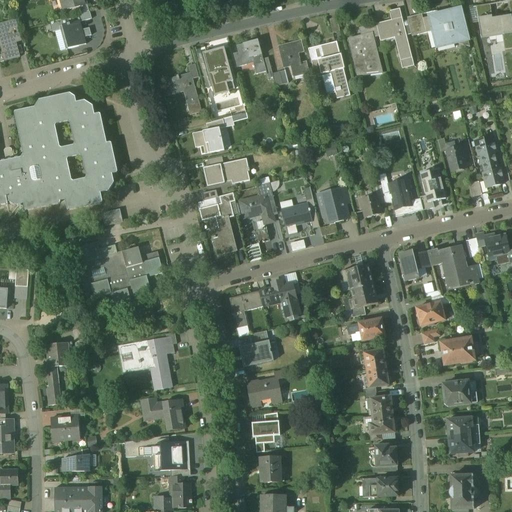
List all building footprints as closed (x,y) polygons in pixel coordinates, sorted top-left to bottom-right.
[(60,0),(65,12),(86,6),(83,0),(60,0)] [(492,20),(490,6),(476,8),(481,39),(502,35),(505,51),(511,50),(511,24),(511,19),(511,17),(510,17),(492,20)] [(460,10),(429,18),(433,32),(437,49),(456,44),(470,48),(460,10)] [(399,11),(389,13),(391,22),(401,19),(399,11)] [(90,13),(51,23),(53,33),(63,30),(68,50),(86,45),(84,38),(91,36),(89,29),(82,31),(80,23),(92,20),(90,13)] [(422,15),(407,19),(412,37),(433,32),(429,18),(423,19),(422,15)] [(391,22),(381,24),(385,41),(394,39),(400,62),(404,61),(411,59),(405,36),(402,23),(401,19),(391,22)] [(16,20),(3,24),(5,32),(0,33),(0,46),(2,55),(0,56),(0,68),(1,69),(0,64),(0,63),(20,58),(15,40),(21,39),(16,20)] [(336,20),(329,22),(333,36),(340,34),(336,20)] [(407,22),(402,23),(405,36),(410,35),(407,22)] [(381,24),(376,26),(379,39),(380,43),(385,41),(381,24)] [(376,26),(370,27),(373,40),(379,39),(376,26)] [(370,27),(359,30),(361,38),(347,41),(355,71),(356,71),(356,70),(367,69),(367,71),(368,71),(369,74),(380,73),(373,40),(370,27)] [(259,41),(237,47),(239,53),(233,55),(237,68),(254,64),(256,75),(265,72),(267,72),(264,61),(259,41)] [(301,42),(279,48),(284,69),(291,67),(293,79),(309,75),(306,63),(301,64),(299,55),(304,54),(301,42)] [(331,45),(321,48),(324,62),(312,65),(315,77),(328,74),(329,75),(330,74),(333,73),(338,94),(348,91),(340,58),(335,59),(331,45)] [(212,52),(203,54),(214,95),(235,90),(228,64),(233,62),(230,50),(213,55),(212,52)] [(511,50),(505,51),(503,51),(507,73),(511,72),(511,50)] [(411,59),(404,61),(406,69),(413,67),(411,59)] [(272,75),(268,60),(264,61),(267,72),(265,72),(267,80),(273,79),(272,75)] [(188,77),(179,79),(178,77),(176,77),(177,78),(164,81),(168,97),(183,93),(190,116),(201,113),(192,81),(199,79),(195,66),(188,68),(190,75),(187,76),(188,77)] [(285,72),(279,73),(282,86),(288,85),(285,72)] [(279,73),(272,75),(273,79),(275,88),(282,86),(279,73)] [(15,114),(23,155),(24,155),(21,158),(19,159),(18,158),(15,159),(15,160),(14,160),(13,157),(11,155),(7,156),(6,158),(6,161),(6,162),(5,161),(2,161),(1,163),(0,162),(0,206),(8,205),(9,203),(10,203),(10,205),(13,206),(14,206),(15,206),(17,206),(18,207),(21,206),(22,205),(24,205),(25,211),(26,212),(59,205),(60,203),(60,202),(65,201),(67,211),(68,211),(101,204),(102,203),(101,194),(109,193),(114,184),(112,175),(117,174),(118,173),(111,145),(110,144),(107,145),(101,116),(99,115),(95,116),(93,108),(85,102),(77,104),(75,97),(71,95),(69,99),(67,99),(63,97),(60,101),(58,101),(54,99),(51,103),(49,103),(45,101),(43,105),(40,105),(38,103),(35,109),(16,113),(15,114)] [(244,108),(234,110),(236,117),(232,118),(233,124),(247,120),(244,108)] [(223,121),(206,125),(208,132),(193,135),(194,143),(199,142),(200,148),(203,148),(205,156),(224,152),(219,130),(225,129),(223,121)] [(492,138),(475,142),(479,157),(481,156),(494,153),(496,153),(492,138)] [(444,140),(438,141),(441,153),(445,152),(447,151),(445,145),(444,140)] [(445,145),(447,151),(456,149),(454,143),(445,145)] [(447,151),(445,152),(451,173),(467,169),(462,148),(456,149),(447,151)] [(494,153),(481,156),(485,174),(498,171),(494,153)] [(246,160),(204,169),(208,186),(224,183),(224,184),(226,184),(226,182),(231,181),(233,187),(251,183),(246,160)] [(446,199),(438,170),(420,175),(425,197),(427,204),(433,203),(446,199)] [(498,171),(485,174),(483,174),(487,189),(504,185),(500,170),(498,171)] [(385,177),(379,178),(384,196),(390,195),(388,186),(385,177)] [(409,181),(388,186),(390,195),(390,194),(407,190),(407,191),(412,189),(409,181)] [(479,182),(468,185),(471,198),(482,196),(479,182)] [(270,184),(258,188),(260,198),(267,196),(272,215),(277,213),(270,184)] [(304,188),(306,201),(312,199),(310,187),(304,188)] [(339,189),(341,196),(343,205),(350,203),(346,188),(339,189)] [(407,190),(390,194),(393,205),(395,212),(393,212),(395,219),(416,213),(414,206),(411,206),(407,191),(407,190)] [(360,193),(349,195),(354,215),(362,213),(359,202),(362,201),(360,193)] [(233,194),(219,198),(221,204),(199,210),(202,221),(215,217),(220,236),(212,238),(217,257),(237,251),(228,219),(233,218),(230,203),(234,202),(233,194)] [(390,195),(384,196),(386,204),(393,205),(390,195)] [(260,198),(240,203),(244,220),(254,217),(253,214),(261,212),(264,225),(274,222),(272,215),(267,196),(260,198)] [(328,223),(347,219),(343,205),(341,196),(323,200),(324,207),(320,208),(322,218),(327,217),(328,223)] [(427,204),(425,197),(419,198),(423,212),(434,209),(433,203),(427,204)] [(362,201),(359,202),(362,213),(364,220),(381,216),(376,198),(362,201)] [(312,201),(305,202),(306,206),(307,206),(311,222),(310,223),(312,230),(319,229),(312,201)] [(420,201),(413,202),(414,206),(416,213),(422,212),(420,201)] [(306,206),(281,212),(285,229),(310,223),(311,222),(307,206),(306,206)] [(120,211),(102,214),(105,228),(122,224),(120,211)] [(319,230),(321,237),(336,233),(334,226),(319,230)] [(484,233),(476,235),(479,249),(486,247),(484,237),(485,237),(484,233)] [(505,236),(491,239),(490,236),(485,237),(484,237),(486,247),(490,262),(497,260),(498,266),(510,263),(508,254),(509,254),(509,253),(505,236)] [(134,296),(150,291),(147,278),(163,273),(157,253),(141,258),(139,248),(101,258),(97,243),(74,250),(81,275),(91,272),(104,269),(106,275),(93,279),(82,282),(85,293),(93,292),(95,300),(111,295),(115,309),(131,304),(127,291),(132,289),(134,296)] [(249,246),(251,261),(262,260),(259,244),(249,246)] [(461,247),(438,253),(438,251),(428,253),(431,268),(445,264),(451,289),(469,285),(468,281),(477,279),(475,267),(467,269),(461,247)] [(413,252),(399,255),(405,283),(419,279),(417,271),(424,269),(420,255),(414,256),(413,252)] [(428,253),(420,255),(424,269),(431,268),(428,253)] [(368,267),(342,274),(345,285),(349,283),(351,292),(373,286),(368,267)] [(29,271),(16,269),(15,287),(28,288),(29,271)] [(104,269),(91,272),(93,279),(106,275),(104,269)] [(294,286),(283,288),(283,286),(260,292),(263,307),(283,301),(284,303),(287,302),(291,317),(301,315),(294,286)] [(373,286),(351,292),(356,310),(378,305),(373,286)] [(260,292),(230,300),(238,329),(248,327),(245,313),(246,312),(246,311),(263,307),(260,292)] [(441,296),(431,299),(433,305),(441,303),(441,307),(449,305),(451,303),(441,296)] [(433,305),(416,309),(421,327),(428,326),(428,328),(435,326),(434,324),(445,321),(441,307),(441,303),(433,305)] [(382,319),(360,324),(363,340),(364,342),(386,337),(382,319)] [(84,322),(73,324),(74,331),(85,329),(84,322)] [(85,329),(74,331),(76,345),(87,343),(85,329)] [(439,330),(421,334),(423,341),(440,337),(439,330)] [(257,335),(241,338),(242,345),(259,341),(257,335)] [(458,342),(441,345),(445,366),(461,363),(461,365),(472,363),(472,361),(474,361),(471,340),(468,340),(468,338),(457,340),(458,342)] [(171,339),(146,343),(147,352),(136,354),(139,362),(138,362),(139,365),(140,364),(143,371),(150,370),(154,391),(172,388),(166,355),(174,354),(171,339)] [(259,341),(242,345),(243,345),(247,363),(246,363),(246,364),(262,361),(258,342),(259,342),(259,341)] [(68,344),(46,346),(48,366),(46,366),(48,387),(59,386),(57,368),(71,367),(68,344)] [(384,352),(364,355),(366,366),(367,373),(387,370),(385,361),(387,360),(388,359),(388,358),(388,357),(388,356),(388,355),(387,354),(385,354),(384,353),(384,352)] [(511,367),(495,369),(495,377),(511,374),(511,367)] [(387,370),(367,373),(368,379),(369,390),(376,389),(389,387),(389,385),(390,384),(391,383),(392,382),(392,381),(392,380),(391,379),(390,378),(388,377),(387,370)] [(269,383),(260,384),(259,382),(247,384),(249,395),(252,394),(254,407),(261,406),(262,406),(261,400),(271,398),(272,404),(272,405),(283,403),(279,380),(268,382),(269,383)] [(468,383),(443,386),(445,402),(444,402),(444,406),(447,408),(451,408),(451,407),(470,405),(470,404),(469,395),(476,394),(475,382),(468,383)] [(59,386),(48,387),(46,387),(49,407),(62,405),(59,386)] [(377,399),(370,400),(372,418),(392,416),(391,408),(394,407),(393,399),(390,400),(389,398),(377,399)] [(181,401),(162,404),(162,405),(156,406),(155,399),(142,401),(143,408),(149,407),(150,417),(165,415),(168,432),(185,429),(181,409),(183,409),(181,401)] [(253,418),(253,424),(278,422),(278,414),(253,418)] [(392,416),(372,418),(373,425),(374,436),(382,435),(394,434),(393,432),(397,432),(396,424),(392,424),(392,416)] [(78,417),(70,418),(70,419),(65,419),(66,441),(74,441),(74,440),(80,439),(78,417)] [(59,420),(59,419),(51,419),(53,442),(59,441),(59,442),(66,441),(65,419),(59,420)] [(464,419),(454,420),(454,421),(448,421),(449,438),(473,436),(472,427),(471,419),(464,420),(464,419)] [(253,424),(252,424),(253,438),(255,438),(257,454),(265,453),(264,444),(275,444),(274,437),(280,436),(279,422),(278,422),(253,424)] [(0,427),(0,452),(14,452),(14,435),(12,435),(11,428),(11,427),(0,427)] [(473,436),(449,438),(451,455),(458,454),(458,458),(468,458),(468,454),(474,453),(474,445),(473,436)] [(156,439),(125,444),(126,455),(147,454),(147,449),(157,449),(157,444),(156,439)] [(169,444),(157,444),(157,449),(157,456),(156,456),(156,457),(160,457),(161,469),(170,469),(171,471),(183,471),(187,470),(186,459),(183,459),(182,443),(169,444)] [(389,446),(375,447),(375,459),(372,460),(370,462),(370,466),(373,469),(383,468),(396,467),(397,467),(396,449),(389,450),(389,446)] [(89,456),(89,450),(70,452),(72,458),(89,456)] [(72,460),(63,460),(63,473),(91,472),(91,455),(89,456),(72,458),(72,460)] [(271,458),(259,459),(259,464),(260,463),(261,484),(282,483),(282,481),(281,481),(281,474),(282,474),(282,472),(281,472),(280,458),(280,457),(271,458)] [(17,471),(0,471),(0,476),(0,485),(9,485),(17,485),(17,471)] [(171,478),(169,478),(169,488),(174,488),(174,486),(184,485),(183,477),(171,478)] [(451,477),(450,477),(451,491),(449,492),(449,496),(451,498),(451,511),(452,511),(468,511),(473,511),(473,500),(476,498),(478,496),(478,493),(478,491),(476,489),(475,488),(473,488),(472,477),(457,477),(451,477)] [(397,479),(378,480),(377,489),(374,489),(372,491),(372,494),(374,498),(397,498),(397,479)] [(0,485),(0,497),(4,497),(4,499),(10,499),(9,485),(0,485)] [(184,485),(174,486),(174,488),(174,509),(192,509),(192,504),(193,504),(193,501),(191,501),(191,485),(184,485)] [(88,511),(89,488),(55,489),(55,511),(88,511)] [(102,511),(103,488),(89,488),(88,511),(102,511)] [(164,498),(155,499),(156,511),(157,511),(157,510),(165,510),(165,509),(173,509),(174,509),(174,488),(169,488),(170,500),(164,500),(164,498)] [(286,496),(262,496),(262,502),(264,502),(264,511),(294,511),(295,508),(286,508),(286,496)]
